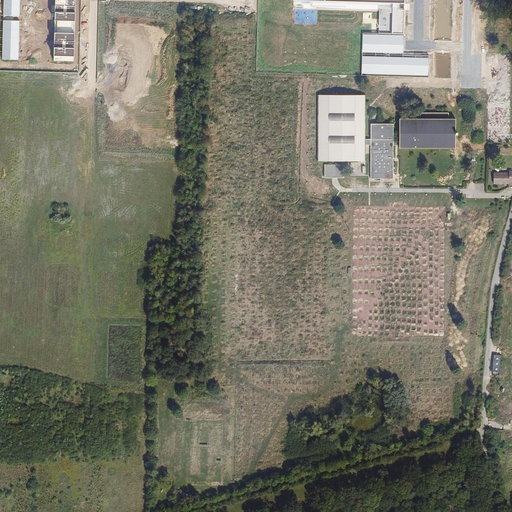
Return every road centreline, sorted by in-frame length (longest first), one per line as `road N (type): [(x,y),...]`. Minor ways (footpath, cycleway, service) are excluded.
road 1 (unclassified): [(93,0),(83,334)]
road 2 (residential): [(511,212),(492,282),(483,424)]
